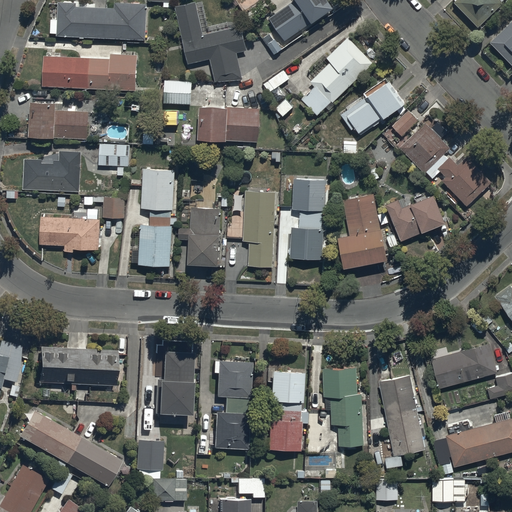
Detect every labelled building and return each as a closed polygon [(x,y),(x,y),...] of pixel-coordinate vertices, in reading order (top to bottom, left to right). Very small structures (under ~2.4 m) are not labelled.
[(297,0),(270,19),(285,41),(336,7),(331,0),(297,0)] [(458,0),(456,2),(480,28),(509,0),(458,0)] [(58,2),(57,37),(148,41),(149,4),(117,3),(117,8),(77,7),(77,3),(58,2)] [(198,2),(176,8),(189,64),(212,59),(217,81),(244,79),(238,53),(248,51),(242,25),(205,33),(198,2)] [(511,24),(492,43),(511,63),(511,24)] [(274,53),(281,48),(274,39),(273,39),(269,33),(262,38),(274,53)] [(303,99),(320,117),(374,64),(349,38),(328,58),(332,63),(312,83),(316,86),(303,99)] [(111,57),(92,57),(90,88),(137,90),(138,54),(111,53),(111,57)] [(45,54),(43,85),(90,88),(92,57),(45,54)] [(283,69),(263,83),(269,91),(289,78),(283,69)] [(165,103),(191,105),(193,80),(166,79),(165,103)] [(342,111),(359,137),(407,104),(390,79),(342,111)] [(293,106),(285,98),(275,108),(283,116),(293,106)] [(30,137),(89,140),(90,112),(59,110),(59,104),(32,102),(30,137)] [(202,107),(200,140),(258,143),(260,110),(202,107)] [(393,126),(403,136),(419,121),(410,111),(393,126)] [(432,180),(438,176),(468,207),(493,183),(468,158),(460,166),(447,153),(453,148),(428,123),(402,149),(432,180)] [(356,153),(356,141),(344,140),(343,152),(356,153)] [(100,141),(99,167),(130,168),(131,142),(100,141)] [(24,189),(79,192),(81,151),(61,150),(60,161),(26,159),(24,189)] [(139,265),(171,267),(176,169),(143,168),(141,209),(153,210),(150,226),(141,224),(139,265)] [(291,259),(323,260),(328,179),(295,177),(293,210),(302,210),(301,227),(292,227),(291,259)] [(250,267),(274,268),(277,192),(246,191),(244,241),(251,241),(250,267)] [(339,239),(346,270),(390,261),(376,193),(343,200),(351,236),(339,239)] [(387,205),(404,244),(449,226),(436,195),(408,207),(404,198),(387,205)] [(106,197),(105,217),(125,218),(126,198),(106,197)] [(190,266),(221,268),(223,208),(192,207),(192,229),(180,228),(180,239),(191,239),(190,266)] [(41,219),(41,249),(100,250),(100,220),(41,219)] [(511,285),(497,296),(511,319),(511,285)] [(0,389),(2,380),(12,383),(22,346),(1,341),(0,344),(0,389)] [(433,360),(442,389),(499,373),(490,343),(433,360)] [(40,348),(39,382),(116,385),(118,351),(40,348)] [(159,417),(192,418),(196,355),(163,353),(159,417)] [(215,449),(250,451),(253,364),(219,362),(217,398),(228,398),(227,414),(217,413),(215,449)] [(343,448),(365,447),(360,367),(323,369),(325,397),(334,396),(336,425),(342,425),(343,448)] [(271,452),(302,453),(305,372),(274,371),(271,452)] [(487,389),(491,401),(511,394),(511,372),(496,377),(498,385),(487,389)] [(381,379),(396,457),(428,451),(412,373),(381,379)] [(19,437),(109,488),(123,462),(34,412),(19,437)] [(511,418),(446,436),(455,469),(511,453),(511,418)] [(136,471),(162,472),(163,441),(138,440),(136,471)] [(200,455),(200,468),(210,468),(210,455),(200,455)] [(23,465),(0,505),(0,511),(29,511),(48,479),(23,465)] [(59,469),(50,487),(61,494),(71,475),(59,469)] [(433,476),(433,499),(464,500),(465,476),(433,476)] [(375,498),(398,497),(398,477),(375,477),(375,498)] [(253,499),(264,499),(264,478),(239,479),(240,494),(253,494),(253,499)] [(153,502),(187,502),(187,481),(153,480),(153,502)] [(331,480),(321,480),(321,492),(331,492),(331,480)] [(315,511),(316,496),(297,496),(296,511),(315,511)] [(85,511),(69,500),(60,511),(85,511)] [(249,511),(250,501),(222,502),(222,511),(249,511)]
